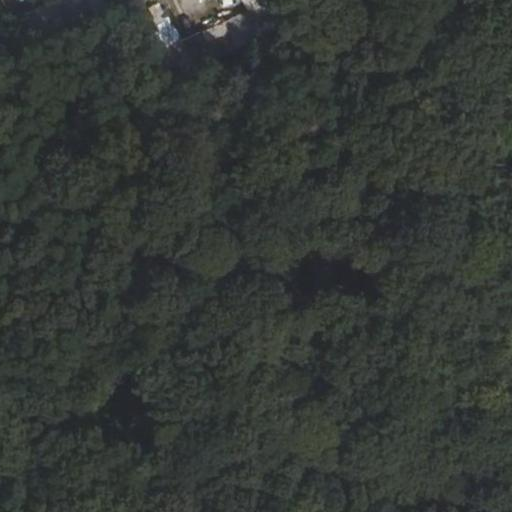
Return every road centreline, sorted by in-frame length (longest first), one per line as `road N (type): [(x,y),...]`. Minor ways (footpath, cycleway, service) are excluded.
road 1 (track): [(254,511),(342,194),(316,0)]
road 2 (track): [(342,194),(511,222)]
road 3 (track): [(511,133),(472,0)]
